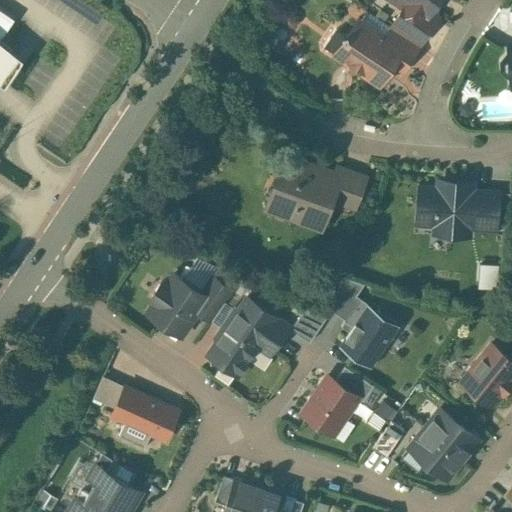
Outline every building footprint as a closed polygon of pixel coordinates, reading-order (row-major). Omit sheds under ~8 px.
[(389,25),(353,0),(352,1),(366,10),(360,19),(383,35),(389,25)] [(402,0),(405,2),(425,15),(426,13),(434,0),(402,0)] [(425,15),(405,2),(390,25),(417,43),(434,19),(426,13),(425,15)] [(290,12),(285,13),(282,17),(283,22),(287,25),(292,24),(295,20),(295,15),(290,12)] [(383,35),(360,19),(352,30),(342,32),(344,43),(337,54),(348,61),(350,72),(360,70),(376,80),(386,78),(385,69),(392,59),(374,47),(383,35)] [(390,25),(389,25),(383,35),(374,47),(392,59),(402,66),(417,43),(390,25)] [(334,27),(323,45),(337,54),(344,43),(342,32),(334,27)] [(0,80),(18,54),(0,39),(0,80)] [(334,173),(286,155),(268,204),(317,222),(327,196),(351,205),(362,175),(337,165),(334,173)] [(453,187),(419,185),(416,220),(451,223),(450,231),(468,232),(468,224),(494,226),(497,190),(471,188),(471,180),(454,179),(453,187)] [(173,272),(165,283),(160,280),(149,295),(154,298),(147,310),(179,332),(180,331),(177,329),(189,312),(188,311),(192,306),(195,308),(205,294),(200,291),(173,272)] [(362,282),(341,275),(329,308),(344,318),(359,296),(355,293),(362,282)] [(229,291),(209,277),(200,291),(205,294),(195,308),(210,318),(229,291)] [(287,323),(245,295),(237,308),(235,307),(214,337),(216,338),(207,351),(237,371),(256,342),(268,350),(287,323)] [(399,323),(359,296),(344,318),(351,323),(337,343),(370,365),(399,323)] [(304,304),(289,327),(308,340),(326,314),(304,304)] [(511,359),(490,342),(460,378),(489,402),(499,390),(501,392),(511,379),(510,377),(511,374),(511,359)] [(372,384),(343,364),(333,379),(357,395),(356,396),(361,399),(372,384)] [(102,374),(92,395),(101,400),(111,378),(102,374)] [(318,382),(306,399),(308,400),(302,409),(316,419),(316,423),(324,428),(329,427),(337,416),(342,415),(356,396),(357,395),(333,379),(326,374),(320,383),(318,382)] [(176,408),(124,384),(110,413),(124,419),(117,434),(143,446),(150,431),(163,437),(176,408)] [(476,438),(439,408),(424,426),(461,456),(476,438)] [(344,436),(355,420),(349,415),(337,431),(344,436)] [(389,419),(371,445),(385,455),(403,428),(389,419)] [(461,456),(424,426),(409,445),(426,459),(424,461),(427,466),(430,470),(434,472),(439,474),(441,472),(445,475),(461,456)] [(111,457),(100,451),(94,462),(104,468),(111,457)] [(104,468),(94,462),(67,509),(72,511),(132,511),(134,510),(129,508),(140,489),(104,468)] [(222,474),(213,499),(224,503),(233,478),(222,474)] [(246,480),(234,476),(233,478),(224,503),(221,511),(248,511),(258,484),(246,480)] [(270,488),(258,484),(248,511),(276,511),(283,492),(270,488)] [(511,511),(511,503),(506,498),(495,511),(511,511)]
